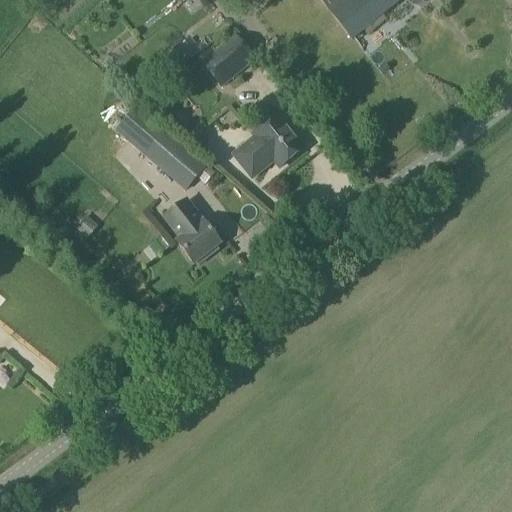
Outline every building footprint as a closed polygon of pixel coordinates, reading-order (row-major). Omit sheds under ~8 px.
[(396,0),(348,0),(329,16),(351,43),(399,4),(396,0)] [(236,35),(199,64),(220,90),(257,61),(236,35)] [(137,109),(115,135),(185,193),(195,181),(197,179),(206,167),(137,109)] [(255,140),(233,158),(252,181),(273,163),(279,170),(304,150),(278,118),(253,138),(255,140)] [(172,213),(160,222),(176,243),(174,244),(193,267),(219,246),(201,223),(185,203),(172,213)] [(86,219),(77,230),(88,239),(97,229),(86,219)]
